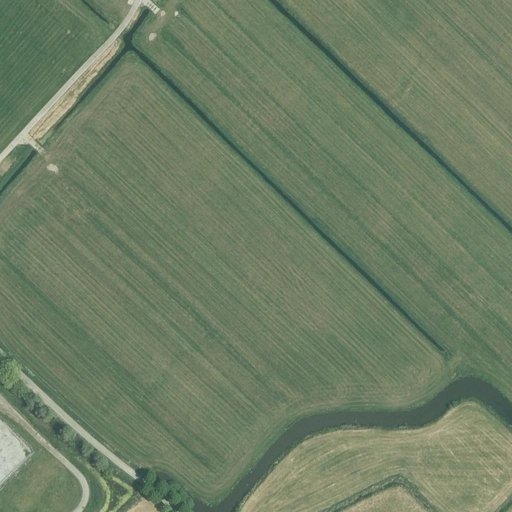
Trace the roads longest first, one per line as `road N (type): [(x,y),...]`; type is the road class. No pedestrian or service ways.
road 1 (track): [(138,0),(0,158)]
road 2 (track): [(0,398),(81,478),(86,491),(76,511)]
